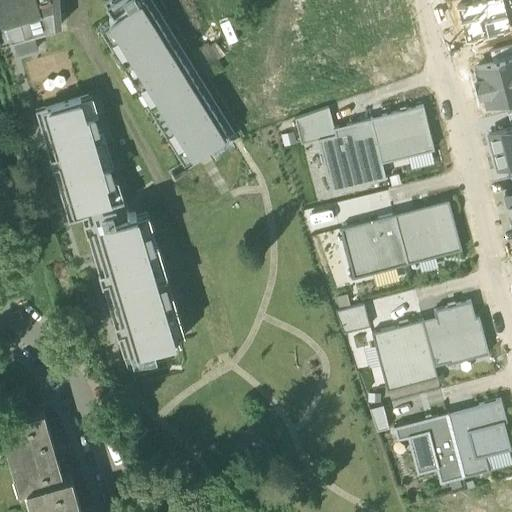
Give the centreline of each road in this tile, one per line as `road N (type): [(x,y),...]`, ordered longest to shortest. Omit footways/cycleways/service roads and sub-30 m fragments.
road 1 (residential): [(511,320),(425,0)]
road 2 (residential): [(126,511),(85,402),(57,360),(0,316)]
